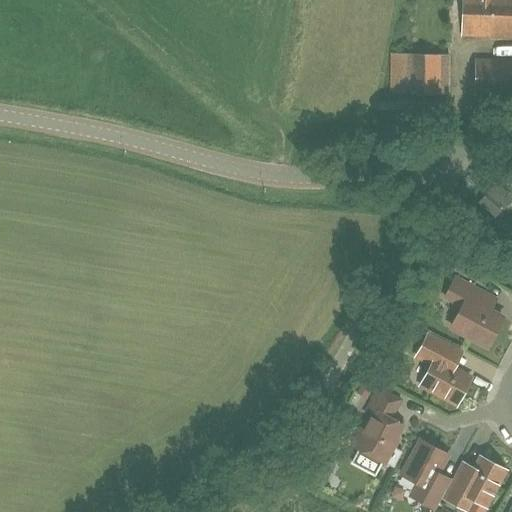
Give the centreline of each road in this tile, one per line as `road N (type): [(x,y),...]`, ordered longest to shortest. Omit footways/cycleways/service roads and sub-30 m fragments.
road 1 (unclassified): [(150,511),(194,475),(298,432),(437,208),(444,158)]
road 2 (tertiary): [(444,158),(291,177),(0,115)]
